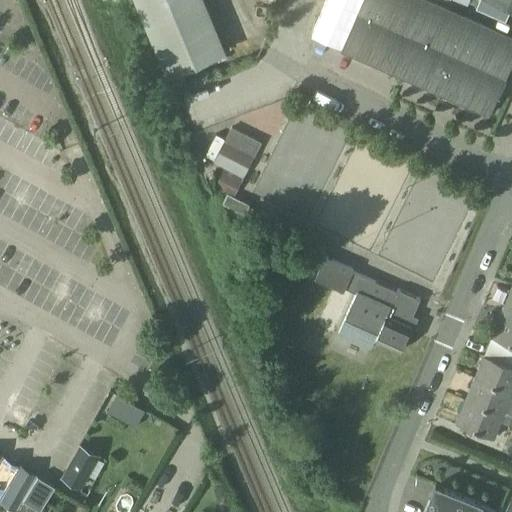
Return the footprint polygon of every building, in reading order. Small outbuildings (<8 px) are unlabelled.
[(136,0),(167,74),(222,51),(201,0),(136,0)] [(487,114),(511,57),(511,37),(426,0),(361,0),(340,49),(487,114)] [(231,126),(212,161),(218,164),(224,167),(222,171),(215,184),(223,188),(234,194),(252,158),(261,142),(231,126)] [(400,350),(411,324),(408,323),(420,298),(397,287),(396,289),(352,270),(353,268),(324,255),(314,277),(343,290),(344,287),(355,291),(344,317),(377,332),(374,338),(400,350)] [(511,318),(511,292),(509,291),(500,313),(511,318)] [(511,318),(500,313),(491,336),(511,344),(511,318)] [(511,367),(483,355),(474,378),(511,393),(511,389),(511,367)] [(474,378),(465,400),(502,415),(503,411),(509,398),(511,399),(511,389),(511,393),(474,378)] [(465,400),(455,422),(493,437),(499,420),(511,425),(511,414),(503,411),(502,415),(465,400)] [(81,488),(99,454),(79,443),(60,477),(81,488)] [(0,480),(7,484),(19,464),(5,456),(0,465),(0,480)] [(35,474),(36,475),(36,474),(19,464),(5,489),(21,499),(29,485),(35,474)] [(24,495),(16,510),(20,511),(37,511),(39,510),(41,511),(44,506),(55,485),(36,475),(35,474),(29,485),(24,495)] [(435,484),(423,511),(494,511),(496,508),(479,502),(435,484)]
